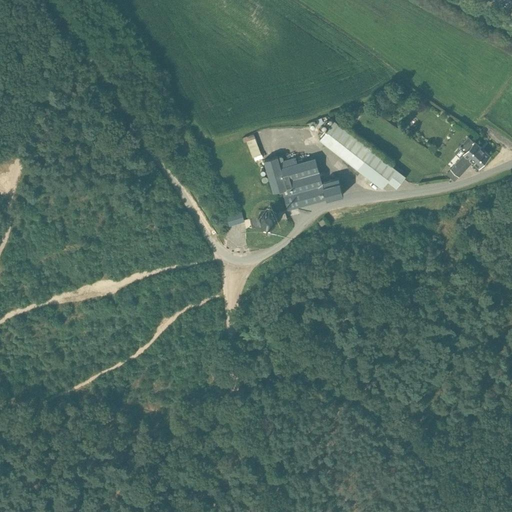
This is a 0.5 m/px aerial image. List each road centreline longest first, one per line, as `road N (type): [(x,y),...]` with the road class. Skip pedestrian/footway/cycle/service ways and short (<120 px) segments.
road 1 (track): [(223,261),(243,305),(497,511)]
road 2 (unclassified): [(223,261),(54,0)]
road 3 (unclassified): [(223,261),(278,246),(318,208),(440,189),(511,164)]
road 4 (track): [(223,294),(226,382),(257,459)]
road 5 (track): [(51,0),(23,152)]
road 6 (track): [(45,0),(23,152)]
